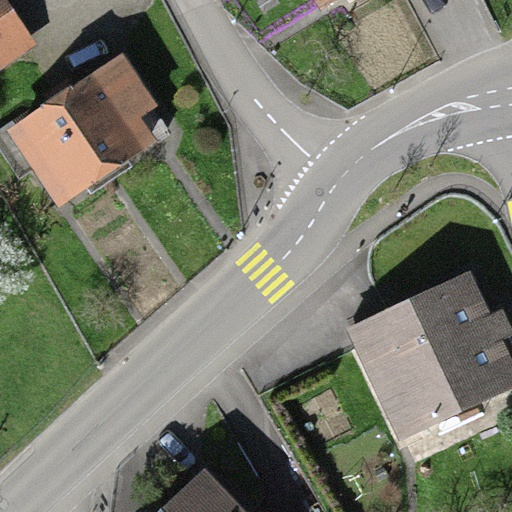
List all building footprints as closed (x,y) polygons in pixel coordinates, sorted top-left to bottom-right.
[(351,0),(314,0),(324,16),(351,0)] [(0,12),(0,75),(28,59),(0,12)] [(123,76),(13,149),(63,223),(148,166),(129,137),(153,121),(123,76)] [(511,383),(475,299),(353,353),(397,454),(511,403),(511,383)] [(220,511),(201,492),(180,511),(220,511)]
